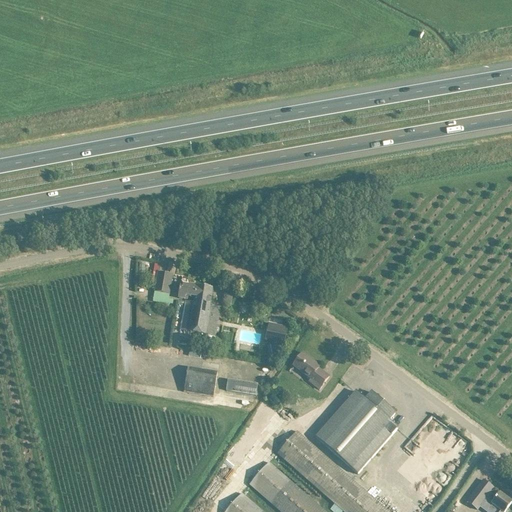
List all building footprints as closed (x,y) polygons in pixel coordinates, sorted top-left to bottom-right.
[(153,301),(168,304),(173,275),(158,273),(153,301)] [(179,295),(179,299),(185,300),(186,296),(195,297),(196,297),(198,287),(181,284),(180,294),(179,295)] [(196,297),(195,297),(194,303),(187,302),(182,331),(216,337),(221,308),(210,306),(213,290),(198,287),(196,297)] [(273,326),(269,341),(285,345),(288,329),(273,326)] [(279,344),(266,347),(269,358),(281,356),(279,344)] [(303,354),(297,362),(293,367),(314,382),(312,385),(319,390),(329,377),(318,369),(320,367),(303,354)] [(184,393),(214,398),(218,373),(188,369),(184,393)] [(315,438),(358,475),(398,429),(389,421),(395,414),(371,393),(365,400),(356,392),(315,438)] [(386,511),(295,431),(276,453),(343,511),(386,511)] [(324,511),(267,462),(248,484),(280,511),(324,511)] [(483,481),(477,489),(467,502),(477,510),(494,489),(483,481)] [(261,511),(240,493),(223,511),(261,511)] [(485,499),(480,507),(486,511),(505,511),(506,511),(511,502),(500,493),(494,501),(492,504),(485,499)]
